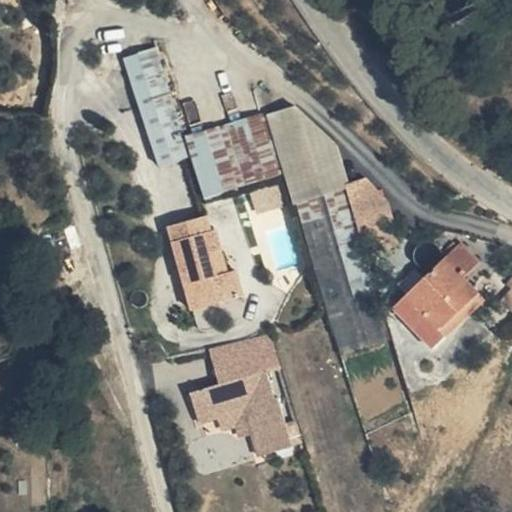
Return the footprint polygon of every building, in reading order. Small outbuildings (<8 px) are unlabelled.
[(292,107),(267,114),(266,111),(196,132),(184,136),(158,53),(124,64),(157,169),(191,158),(204,199),(217,195),(285,174),(326,303),(377,288),(364,246),(402,234),(392,201),(375,207),(370,191),(358,180),(345,184),(333,143),(292,107)] [(208,216),(172,227),(170,228),(196,310),(215,304),(248,294),(240,268),(232,270),(219,274),(213,250),(225,246),(220,231),(213,233),(208,216)] [(232,270),(225,246),(213,250),(219,274),(232,270)] [(459,246),(422,283),(422,280),(414,271),(393,297),(405,300),(394,312),(405,322),(432,349),(451,330),(478,303),(458,283),(477,264),(459,246)] [(262,341),(229,348),(209,353),(217,386),(232,382),(264,375),(269,373),(262,341)] [(232,382),(217,386),(184,394),(190,422),(234,412),(243,410),(245,419),(240,420),(245,439),(251,461),(287,452),(273,404),(269,400),(264,375),(232,382)] [(234,442),(237,441),(245,439),(240,420),(245,419),(243,410),(234,412),(190,422),(193,437),(231,430),(234,442)]
